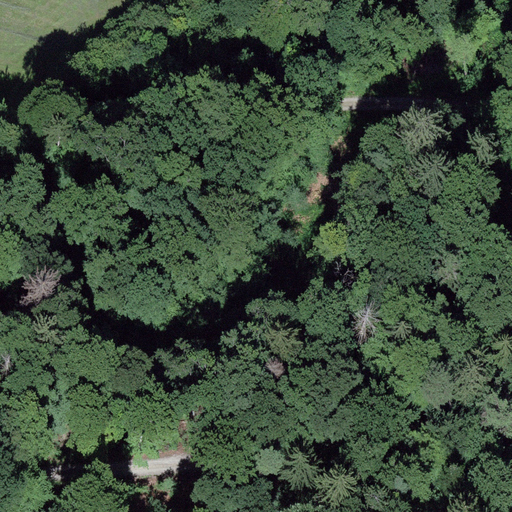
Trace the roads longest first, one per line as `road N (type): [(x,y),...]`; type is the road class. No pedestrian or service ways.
road 1 (track): [(511,452),(468,434),(0,475)]
road 2 (track): [(0,146),(297,102),(461,108),(511,118)]
